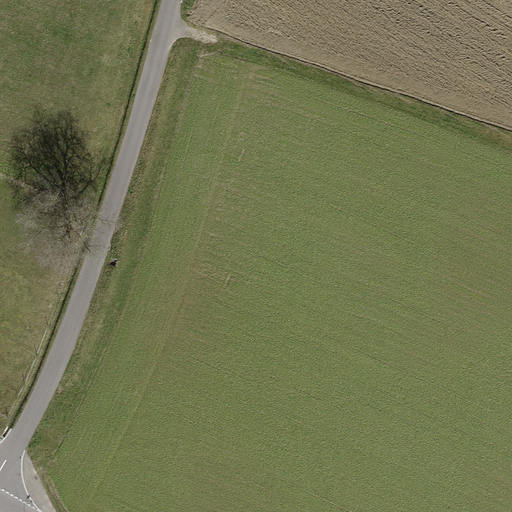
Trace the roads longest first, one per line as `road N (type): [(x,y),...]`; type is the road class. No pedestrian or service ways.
road 1 (unclassified): [(175,0),(65,352),(0,470)]
road 2 (track): [(169,26),(485,130)]
